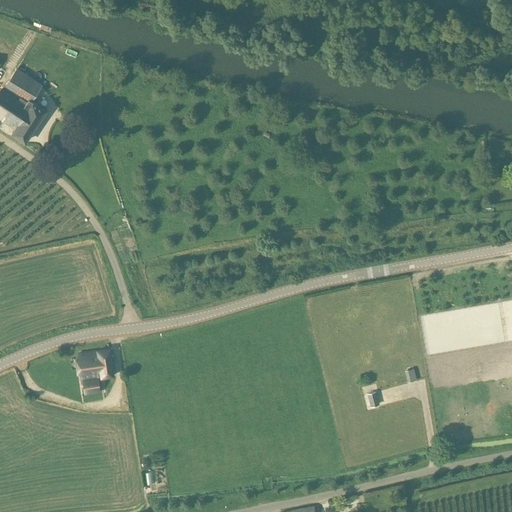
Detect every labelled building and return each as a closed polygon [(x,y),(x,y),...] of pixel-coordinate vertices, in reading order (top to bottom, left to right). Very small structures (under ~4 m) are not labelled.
[(45,111),(30,101),(41,85),(15,69),(0,91),(0,119),(14,129),(11,134),(24,142),(45,111)] [(113,375),(109,349),(78,353),(82,378),(100,376),(100,377),(113,375)] [(60,389),(56,372),(60,371),(57,358),(38,362),(40,375),(44,375),(48,391),(60,389)] [(82,380),(84,394),(99,391),(98,384),(97,377),(82,380)] [(375,392),(367,394),(370,406),(378,404),(375,392)] [(369,408),(371,414),(386,410),(384,405),(369,408)] [(378,438),(351,444),(354,460),(361,459),(360,453),(370,451),(371,456),(381,454),(378,438)]
